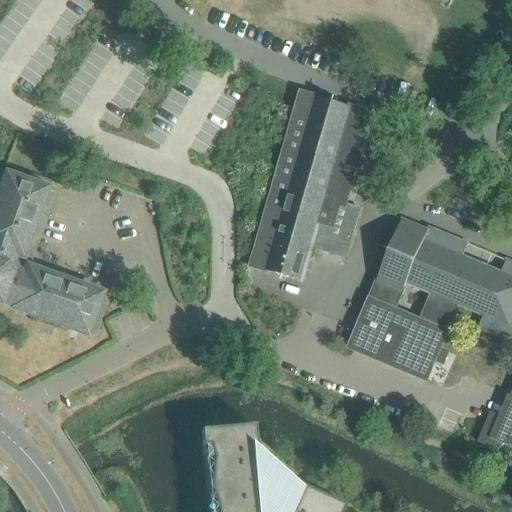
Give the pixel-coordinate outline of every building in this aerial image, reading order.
[(302,93),(252,268),(253,269),(304,283),(311,257),(315,258),(318,250),(348,258),(362,210),(352,207),(347,206),(367,136),(361,134),(368,111),(351,106),(350,108),(318,99),(319,98),(302,93)] [(31,318),(39,321),(43,319),(56,324),(57,327),(66,330),(69,329),(85,335),(99,298),(29,272),(33,260),(22,256),(45,192),(6,178),(0,195),(0,304),(31,316),(31,318)] [(511,343),(511,262),(507,261),(502,273),(464,257),(464,255),(464,253),(463,251),(462,249),(460,248),(459,246),(457,245),(455,245),(454,244),(452,244),(450,245),(447,245),(447,246),(440,251),(435,245),(424,240),(428,231),(404,220),(350,347),(427,380),(435,363),(441,366),(447,352),(441,349),(448,332),(447,331),(458,305),(483,316),(478,329),(511,343)] [(488,420),(478,444),(499,453),(504,445),(511,448),(511,397),(508,396),(499,417),(497,423),(488,420)] [(343,511),(345,507),(298,485),(257,450),(254,427),(201,433),(203,449),(209,448),(213,461),(210,489),(216,511),(343,511)]
